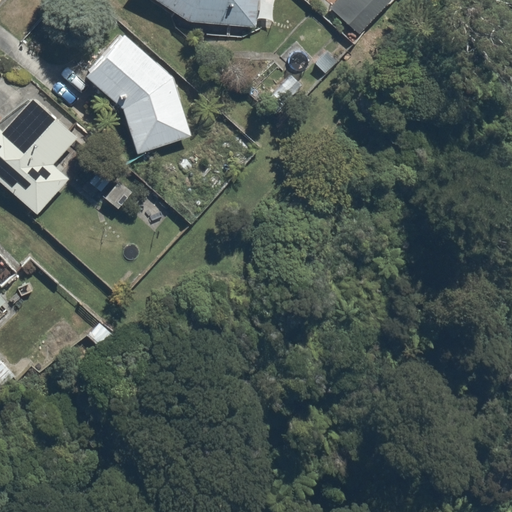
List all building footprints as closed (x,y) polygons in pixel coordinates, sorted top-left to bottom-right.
[(251,0),(157,0),(180,15),(247,26),(251,0)] [(335,0),(326,11),(354,36),(384,0),(335,0)] [(78,70),(122,112),(133,148),(186,131),(168,73),(120,27),(78,70)] [(53,162),(76,132),(25,92),(0,123),(0,180),(33,207),(62,170),(53,162)] [(136,184),(117,170),(100,193),(119,208),(136,184)] [(0,306),(10,297),(0,286),(0,306)]
